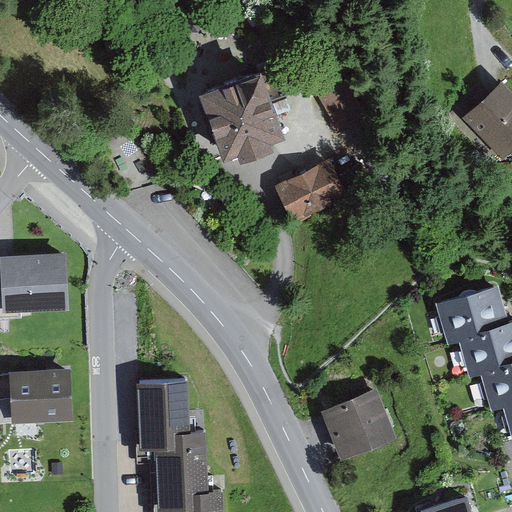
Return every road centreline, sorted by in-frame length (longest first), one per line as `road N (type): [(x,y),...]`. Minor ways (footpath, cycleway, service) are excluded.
road 1 (residential): [(130,232),(100,284),(105,511)]
road 2 (unclassified): [(233,337),(276,305),(286,283),(289,251),(257,165)]
road 3 (tertiary): [(322,511),(233,337)]
road 4 (tertiary): [(233,337),(130,232)]
road 5 (tertiary): [(130,232),(40,152)]
